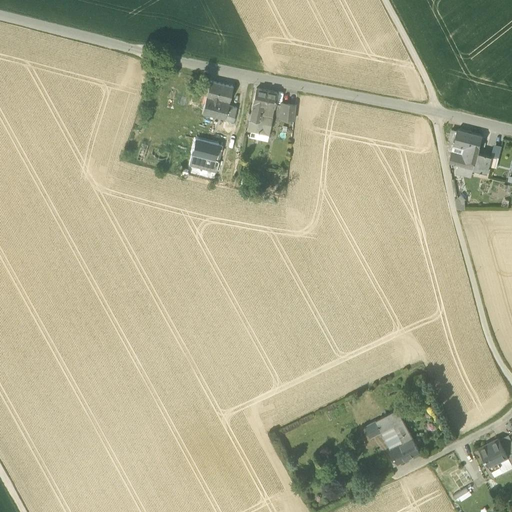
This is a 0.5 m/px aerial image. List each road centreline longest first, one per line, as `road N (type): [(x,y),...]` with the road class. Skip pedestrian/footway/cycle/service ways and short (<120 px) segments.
road 1 (residential): [(435,111),(210,69),(0,16)]
road 2 (residential): [(435,111),(451,213),(481,315),(511,384)]
road 3 (residential): [(511,409),(358,496)]
road 4 (track): [(382,0),(435,111)]
